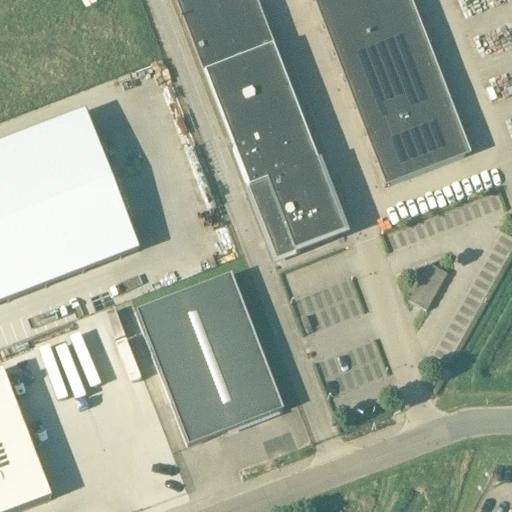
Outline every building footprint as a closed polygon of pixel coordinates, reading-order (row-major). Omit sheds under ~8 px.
[(317,166),(253,0),(174,0),(248,193),(245,194),(247,197),(250,196),(276,264),(345,237),(319,169),(322,168),(321,165),(317,166)] [(471,159),(409,0),(311,0),(385,192),(471,159)] [(0,306),(138,254),(132,240),(131,241),(125,224),(126,223),(96,146),(95,146),(89,129),(90,129),(85,115),(0,146),(0,306)] [(408,305),(426,315),(447,278),(429,268),(408,305)] [(136,314),(187,450),(282,414),(230,278),(136,314)] [(447,383),(451,376),(444,372),(440,379),(447,383)] [(1,373),(0,373),(0,511),(24,511),(50,503),(1,373)]
